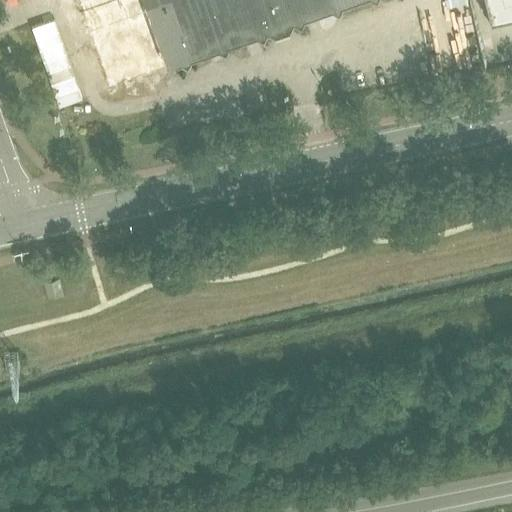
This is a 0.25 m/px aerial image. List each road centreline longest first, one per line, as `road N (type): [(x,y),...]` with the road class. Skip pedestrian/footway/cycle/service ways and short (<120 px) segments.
road 1 (track): [(511,294),(0,406)]
road 2 (tertiary): [(20,229),(511,121)]
